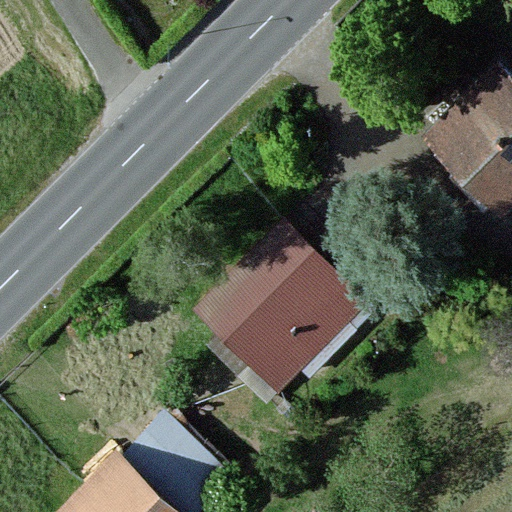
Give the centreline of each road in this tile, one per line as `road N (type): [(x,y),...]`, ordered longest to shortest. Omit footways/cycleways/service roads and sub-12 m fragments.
road 1 (primary): [(0,291),(293,0)]
road 2 (unknown): [(155,136),(70,0)]
